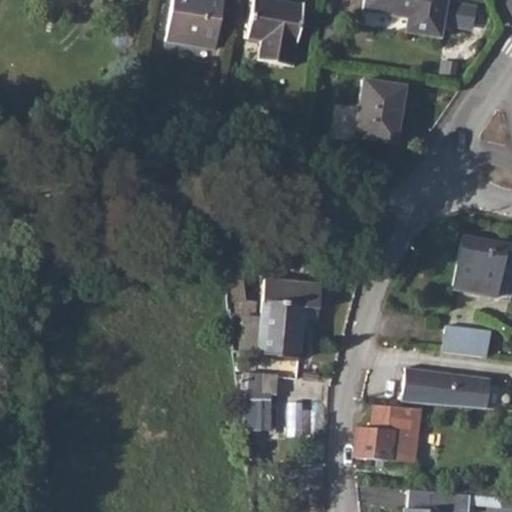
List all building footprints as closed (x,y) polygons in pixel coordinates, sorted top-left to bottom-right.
[(171,0),(165,40),(214,47),(221,0),(171,0)] [(281,0),(252,0),(246,37),(264,40),(260,61),(291,66),(302,4),(281,0)] [(363,0),(362,10),(405,17),(403,31),(437,37),(443,0),(363,0)] [(361,79),(351,137),(390,143),(394,119),(397,119),(402,85),(361,79)] [(462,235),(452,289),(495,296),(504,243),(462,235)] [(258,316),(226,314),(231,353),(296,358),(302,308),(316,309),(319,284),(262,279),(258,316)] [(445,324),(440,353),(486,358),(487,350),(498,352),(500,335),(490,333),(490,330),(445,324)] [(398,363),(394,401),(478,408),(483,373),(398,363)] [(272,430),(276,372),(246,370),(241,427),(272,430)] [(372,406),(370,428),(416,432),(418,410),(372,406)] [(355,427),(352,458),(413,463),(416,432),(370,428),(355,427)] [(408,487),(406,504),(468,510),(470,493),(408,487)]
